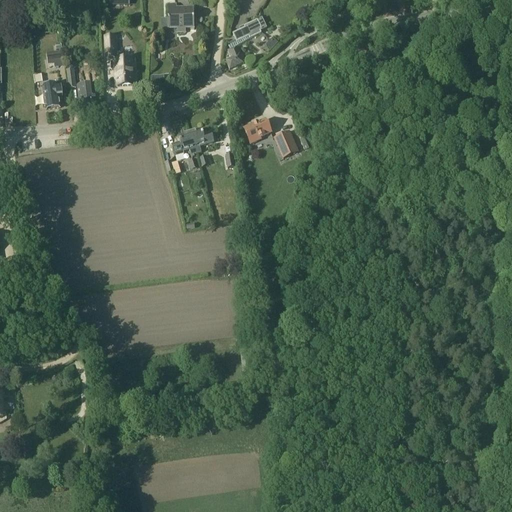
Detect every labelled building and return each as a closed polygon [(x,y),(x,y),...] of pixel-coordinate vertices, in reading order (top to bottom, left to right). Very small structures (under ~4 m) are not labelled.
[(176,4),(168,5),(168,30),(177,30),(177,34),(186,34),(185,30),(194,30),(194,8),(177,8),(176,4)] [(26,5),(5,6),(5,16),(26,16),(26,5)] [(231,59),(226,62),(229,70),(243,64),(235,48),(250,39),(261,34),(260,32),(262,31),(267,29),(262,19),(257,21),(244,27),(244,29),(232,34),(236,43),(228,46),(230,50),(228,52),(231,59)] [(49,40),(58,40),(58,31),(36,32),(37,53),(50,52),(49,40)] [(114,38),(105,39),(106,59),(115,58),(115,62),(116,87),(133,86),(132,61),(121,62),(120,54),(115,55),(114,38)] [(61,53),(47,54),(48,65),(54,65),(54,68),(63,67),(61,53)] [(74,71),(67,72),(69,91),(77,90),(74,71)] [(85,87),(77,88),(80,112),(96,110),(93,86),(91,72),(83,73),(85,87)] [(57,87),(43,89),(46,111),(60,109),(58,100),(61,99),(60,87),(57,88),(57,87)] [(252,126),(244,130),(250,145),(260,141),(259,139),(270,134),(265,122),(252,128),(252,126)] [(201,131),(190,134),(196,155),(201,154),(199,147),(214,143),(211,135),(203,137),(201,131)] [(289,133),(274,140),(283,160),(298,153),(289,133)] [(180,144),(171,147),(174,155),(175,158),(184,155),(183,152),(189,150),(191,157),(196,155),(190,134),(178,138),(180,144)] [(307,138),(299,142),(304,151),(312,147),(307,138)] [(231,155),(224,157),(226,170),(233,168),(231,155)] [(206,157),(199,159),(201,168),(208,166),(206,157)] [(195,160),(190,162),(192,170),(198,169),(195,160)] [(171,162),(164,164),(167,175),(174,173),(171,162)] [(252,350),(240,351),(242,373),(255,371),(252,350)]
